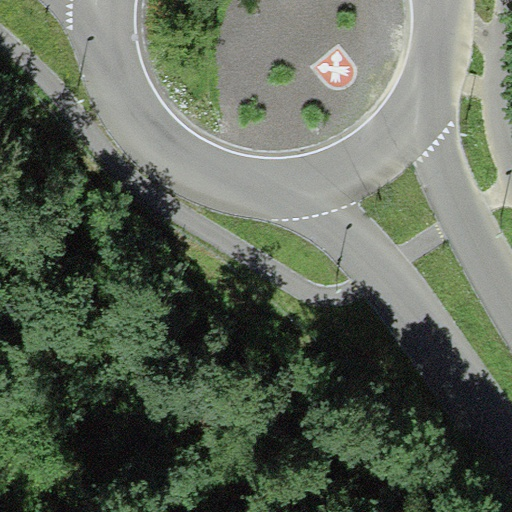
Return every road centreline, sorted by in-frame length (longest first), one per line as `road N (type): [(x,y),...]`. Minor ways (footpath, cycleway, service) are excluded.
road 1 (secondary): [(292,191),(381,274),(511,444)]
road 2 (secondary): [(100,23),(119,99),(149,141),(215,183),(292,191)]
road 3 (secondary): [(511,319),(459,218),(429,87)]
road 4 (secondary): [(292,191),(364,165),(402,131),(429,87)]
